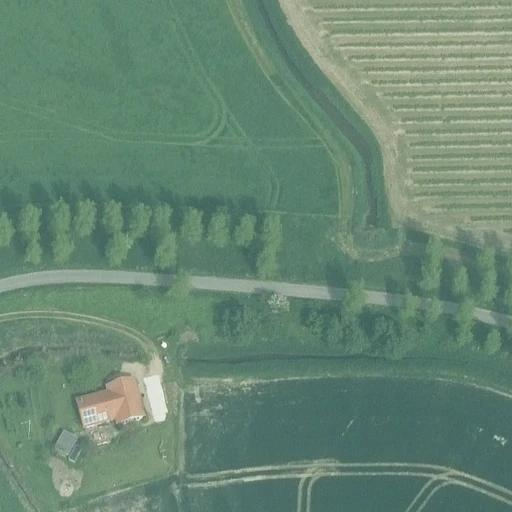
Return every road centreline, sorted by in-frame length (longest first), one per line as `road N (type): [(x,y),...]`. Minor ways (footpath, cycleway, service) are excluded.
road 1 (unclassified): [(511,322),(449,306),(247,285),(82,277),(0,287)]
road 2 (track): [(0,318),(66,312),(137,334),(155,347),(159,377)]
